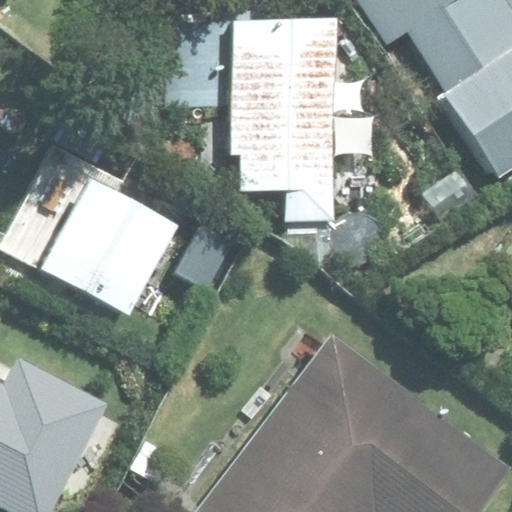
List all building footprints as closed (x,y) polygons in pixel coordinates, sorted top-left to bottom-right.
[(309,2),(307,0),(259,0),(279,25),(309,2)] [(355,0),(383,40),(406,26),(449,90),(511,45),(511,36),(486,0),(355,0)] [(311,234),(325,234),(322,39),(221,42),(221,33),(157,34),(158,116),(219,116),(221,170),(230,170),(231,207),(275,207),(275,235),(283,235),(283,256),(312,255),(311,234)] [(511,55),(433,111),(491,194),(511,179),(511,55)] [(82,190),(31,282),(121,331),(172,239),(82,190)] [(511,270),(499,285),(508,293),(499,303),(511,313),(511,270)] [(323,348),(196,511),(476,511),(497,485),(323,348)] [(138,453),(124,481),(145,491),(159,462),(138,453)] [(0,502),(0,511),(61,511),(64,508),(31,489),(37,479),(21,468),(0,502)]
